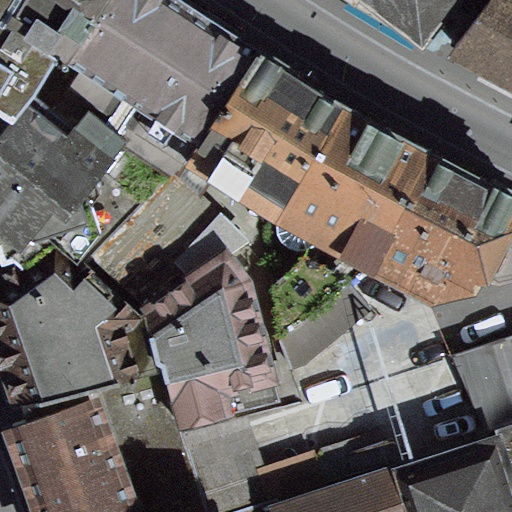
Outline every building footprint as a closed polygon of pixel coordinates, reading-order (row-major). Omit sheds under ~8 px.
[(3,1),(3,0),(0,0),(0,120),(34,81),(62,40),(3,1)] [(3,0),(3,1),(62,40),(66,42),(93,0),(3,0)] [(256,30),(210,0),(93,0),(66,42),(194,126),(256,30)] [(465,0),(349,0),(344,8),(422,56),(465,0)] [(511,0),(498,0),(445,70),(511,104),(511,0)] [(353,87),(259,26),(256,30),(194,126),(181,144),(275,205),(353,87)] [(169,171),(127,139),(135,131),(86,90),(69,110),(34,81),(0,120),(0,252),(53,238),(80,260),(89,251),(169,171)] [(353,87),(275,205),(370,257),(371,255),(438,132),(353,87)] [(482,272),(485,267),(511,216),(511,172),(438,132),(371,255),(428,286),(482,272)] [(215,210),(169,171),(89,251),(145,305),(236,247),(247,240),(224,205),(215,210)] [(511,216),(485,267),(503,277),(511,273),(511,216)] [(160,366),(145,305),(89,251),(80,260),(53,238),(0,252),(0,364),(7,391),(19,388),(24,405),(160,366)] [(160,366),(180,414),(283,389),(252,263),(236,247),(145,305),(160,366)] [(266,274),(278,329),(348,278),(334,260),(302,247),(266,274)] [(287,364),(300,359),(370,308),(348,278),(278,329),(287,364)] [(511,328),(448,349),(477,406),(485,404),(490,421),(511,413),(511,328)] [(24,405),(2,412),(37,511),(153,511),(209,492),(187,428),(180,414),(160,366),(24,405)] [(187,428),(209,492),(268,469),(245,413),(187,428)] [(511,511),(511,413),(490,421),(401,449),(391,452),(410,511),(511,511)] [(269,511),(410,511),(391,452),(401,449),(392,419),(316,443),(325,473),(264,493),(269,511)] [(238,511),(229,485),(209,492),(153,511),(238,511)]
